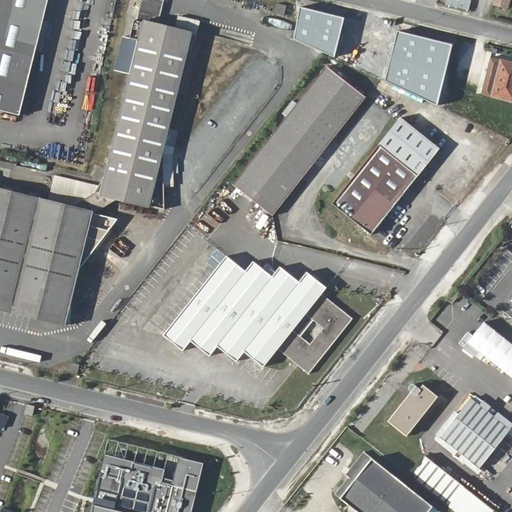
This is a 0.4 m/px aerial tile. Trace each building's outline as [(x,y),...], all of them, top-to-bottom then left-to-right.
[(0,0),(0,113),(25,120),(54,4),(40,0),(0,0)] [(142,42),(110,175),(103,187),(99,193),(119,198),(168,210),(167,187),(167,155),(169,148),(173,130),(192,53),(201,38),(157,27),(158,19),(164,21),(168,2),(158,0),(145,0),(142,16),(151,18),(150,25),(137,22),(133,40),(142,42)] [(511,0),(495,0),(494,6),(508,10),(511,0)] [(287,17),(289,8),(279,6),(277,14),(287,17)] [(346,38),(339,53),(360,62),(366,47),(346,38)] [(511,61),(492,56),(483,93),(511,100),(511,61)] [(275,214),(367,97),(328,67),(237,184),(275,214)] [(451,94),(445,106),(475,120),(480,108),(451,94)] [(403,118),(336,201),(373,230),(440,148),(403,118)] [(173,130),(169,148),(177,150),(181,132),(173,130)] [(167,155),(167,187),(176,187),(176,156),(167,155)] [(103,187),(71,207),(94,213),(119,198),(99,193),(103,187)] [(0,308),(75,327),(74,304),(84,268),(121,219),(94,213),(71,207),(0,189),(0,308)] [(308,374),(352,318),(322,293),(327,287),(306,271),(298,281),(281,266),(273,276),(254,260),(245,271),(196,232),(135,309),(184,348),(191,339),(210,355),(218,345),(237,361),(244,352),(263,366),(277,348),(308,374)] [(460,289),(453,298),(459,303),(466,294),(460,289)] [(442,332),(452,319),(439,309),(429,321),(442,332)] [(116,344),(132,324),(120,314),(104,334),(116,344)] [(511,341),(484,320),(467,342),(511,375),(511,341)] [(73,376),(80,367),(73,365),(71,375),(73,376)] [(83,368),(80,367),(73,376),(80,377),(83,368)] [(411,398),(392,421),(410,436),(441,398),(426,386),(415,401),(411,398)] [(511,428),(475,399),(444,438),(484,469),(511,434),(511,428)] [(38,417),(40,407),(31,405),(29,414),(38,417)] [(344,499),(360,511),(444,511),(369,451),(351,475),(355,478),(342,494),(346,497),(344,499)] [(196,511),(208,462),(182,456),(175,485),(166,483),(169,469),(107,454),(94,511),(196,511)] [(414,475),(459,511),(496,511),(428,457),(414,475)]
